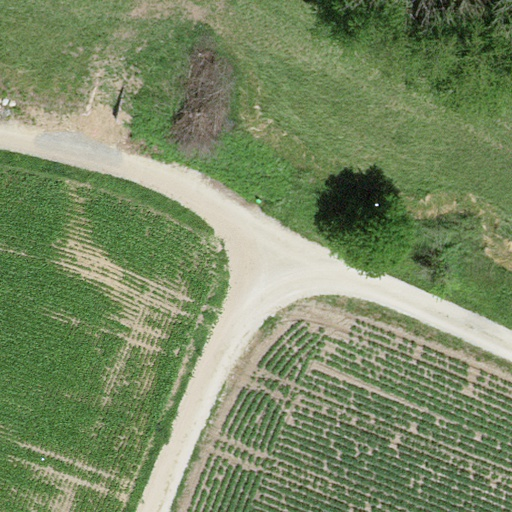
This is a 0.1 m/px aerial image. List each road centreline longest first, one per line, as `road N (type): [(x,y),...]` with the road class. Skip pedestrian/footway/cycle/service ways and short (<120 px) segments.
road 1 (track): [(279,252),(185,186),(0,134)]
road 2 (track): [(156,511),(216,360),(279,252)]
road 3 (track): [(279,252),(511,350)]
